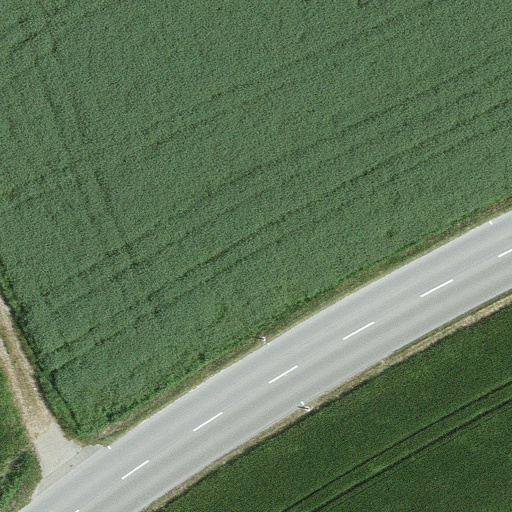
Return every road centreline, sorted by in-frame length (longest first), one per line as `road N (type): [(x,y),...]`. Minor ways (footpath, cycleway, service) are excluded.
road 1 (tertiary): [(75,511),(342,338),(511,248)]
road 2 (track): [(76,510),(0,322)]
